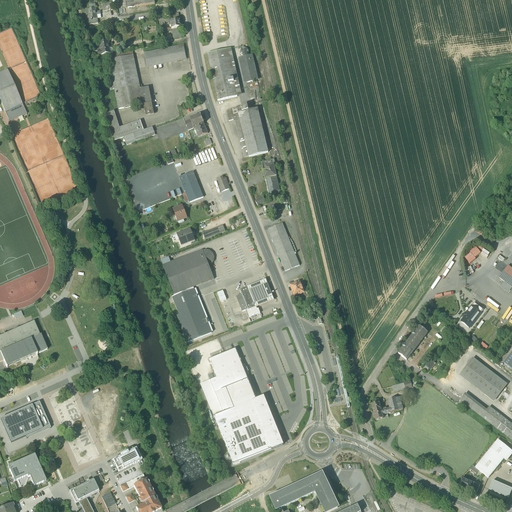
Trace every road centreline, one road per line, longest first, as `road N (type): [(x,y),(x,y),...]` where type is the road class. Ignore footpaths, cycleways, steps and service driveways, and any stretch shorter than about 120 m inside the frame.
road 1 (secondary): [(321,430),(305,350),(209,104),(189,0)]
road 2 (residential): [(511,238),(497,246),(472,235),(364,393),(374,436),(417,467),(443,472),(441,492)]
road 3 (secondary): [(174,511),(284,456)]
road 4 (secondary): [(441,492),(358,445),(332,440)]
